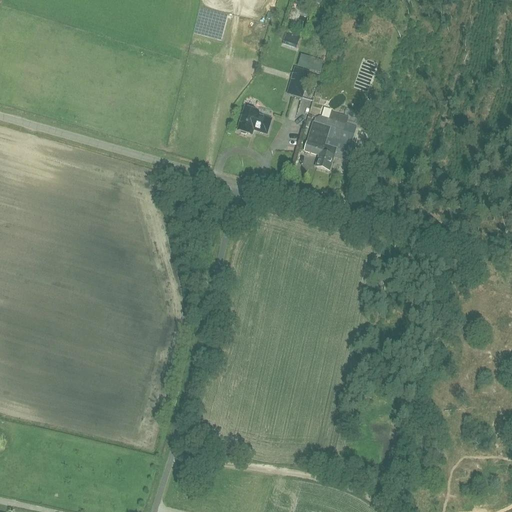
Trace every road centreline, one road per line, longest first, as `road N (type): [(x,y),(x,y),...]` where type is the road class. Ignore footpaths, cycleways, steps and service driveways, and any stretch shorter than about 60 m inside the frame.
road 1 (unclassified): [(154,511),(238,184)]
road 2 (unclassified): [(511,263),(238,184)]
road 3 (unclassified): [(238,184),(0,118)]
road 4 (track): [(387,511),(351,488),(171,455)]
